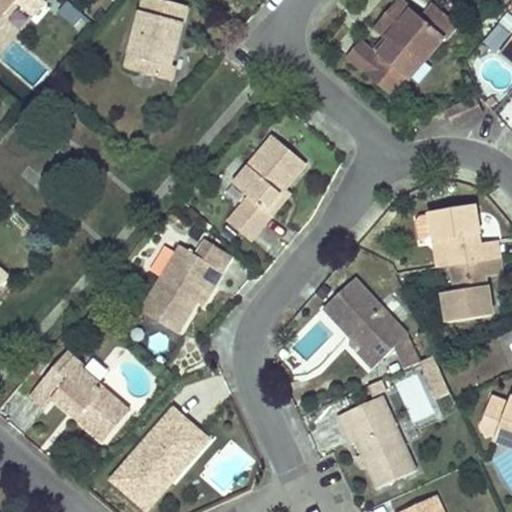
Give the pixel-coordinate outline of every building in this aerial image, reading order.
[(41,0),(0,0),(0,13),(12,0),(17,0),(31,12),(41,0)] [(144,0),(141,12),(182,23),(187,7),(160,0),(144,0)] [(432,51),(446,34),(456,23),(434,4),(424,16),(405,0),(397,0),(377,25),(387,33),(393,38),(379,52),(374,48),(364,39),(349,55),(396,94),(405,83),(403,70),(421,50),(432,51)] [(141,12),(126,68),(170,80),(174,67),(171,66),(174,52),(168,51),(171,42),(177,44),(182,23),(141,12)] [(387,33),(374,48),(379,52),(393,38),(387,33)] [(511,37),(502,49),(511,56),(511,37)] [(432,51),(421,50),(403,70),(405,83),(432,51)] [(477,99),(447,112),(453,126),(482,113),(477,99)] [(307,162),(274,134),(233,181),(250,195),(239,207),(261,226),(272,213),(266,208),(285,187),(307,162)] [(266,208),(272,213),(291,192),(285,187),(266,208)] [(484,232),(479,202),(433,209),(434,211),(423,213),(419,218),(422,236),(427,240),(438,239),(450,237),(454,264),(499,257),(503,258),(500,239),(479,242),(478,233),(484,232)] [(229,220),(250,238),(261,226),(239,207),(229,220)] [(454,264),(450,237),(438,239),(442,266),(454,264)] [(224,272),(182,247),(143,313),(180,335),(198,303),(210,284),(215,287),(224,272)] [(506,272),(503,258),(499,257),(454,264),(458,289),(446,291),(450,320),(496,313),(492,283),(485,284),(484,275),(491,274),(506,272)] [(0,287),(9,277),(0,268),(0,287)] [(409,337),(356,280),(325,309),(350,336),(355,332),(360,337),(371,349),(363,357),(375,369),(396,349),(409,337)] [(215,287),(210,284),(198,303),(204,306),(215,287)] [(328,365),(341,332),(312,321),(299,354),(328,365)] [(371,349),(360,337),(355,332),(350,336),(355,341),(352,345),(363,357),(371,349)] [(411,341),(409,337),(396,349),(398,353),(411,341)] [(421,363),(411,341),(398,353),(406,370),(421,363)] [(60,371),(73,357),(68,352),(55,367),(60,371)] [(83,365),(73,357),(60,371),(55,367),(31,395),(45,408),(53,398),(67,411),(72,404),(82,412),(76,419),(102,441),(129,410),(83,370),(83,365)] [(414,429),(444,417),(436,399),(449,394),(435,361),(393,378),(414,429)] [(387,390),(382,380),(368,387),(372,397),(387,390)] [(382,395),(337,416),(349,444),(356,440),(361,452),(367,465),(376,486),(416,468),(382,395)] [(511,447),(511,398),(508,405),(491,398),(481,425),(498,431),(495,441),(511,447)] [(72,404),(67,411),(76,419),(82,412),(72,404)] [(200,431),(175,410),(113,480),(148,511),(195,458),(184,449),(200,431)] [(498,431),(481,425),(487,437),(498,431)] [(210,440),(200,431),(184,449),(195,458),(210,440)] [(200,478),(226,497),(254,457),(229,439),(200,478)] [(355,456),(360,469),(367,465),(361,452),(355,456)] [(443,511),(437,497),(404,511),(443,511)]
